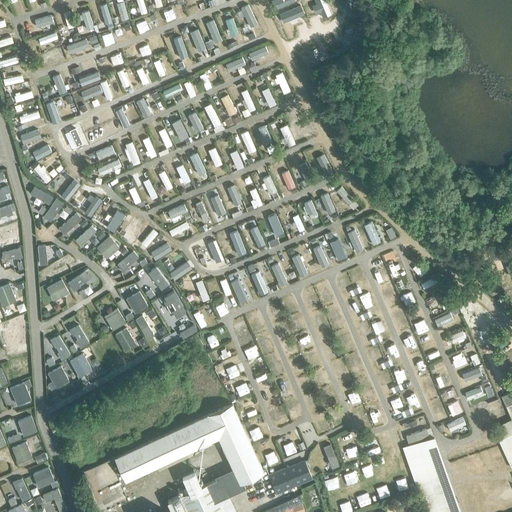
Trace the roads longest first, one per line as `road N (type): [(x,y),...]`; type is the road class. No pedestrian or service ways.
road 1 (unknown): [(283,56),(81,152),(66,156),(58,144),(53,127),(269,27)]
road 2 (unknown): [(322,136),(151,215),(105,190),(302,98)]
